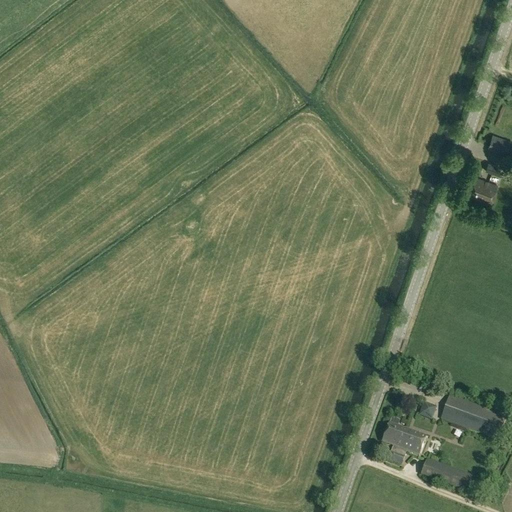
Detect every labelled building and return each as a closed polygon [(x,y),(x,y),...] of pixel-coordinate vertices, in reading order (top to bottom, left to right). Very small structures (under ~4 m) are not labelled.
[(500,152),(505,140),(492,136),(488,147),(500,152)] [(485,171),(500,177),(503,169),(488,164),(485,171)] [(491,205),(497,186),(474,178),(467,196),(491,205)] [(497,440),(505,419),(449,398),(441,419),(497,440)] [(434,409),(424,405),(420,415),(430,419),(434,409)] [(387,460),(401,465),(406,451),(419,456),(426,437),(398,427),(400,420),(392,417),(389,424),(382,442),(393,446),(387,460)] [(421,475),(466,492),(472,477),(427,460),(421,475)]
